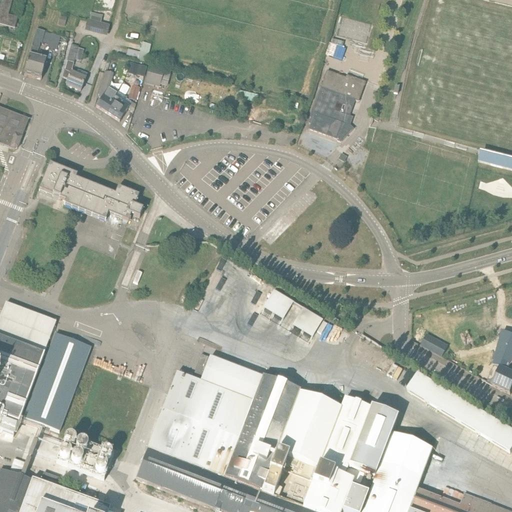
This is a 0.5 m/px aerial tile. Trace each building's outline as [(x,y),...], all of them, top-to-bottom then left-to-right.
[(0,26),(14,30),(17,19),(8,16),(12,0),(2,0),(0,9),(0,26)] [(57,25),(64,27),(66,18),(60,16),(57,25)] [(87,21),(85,28),(107,33),(109,27),(87,21)] [(47,48),(56,51),(58,46),(60,37),(45,33),(36,30),(24,76),(41,80),(46,61),(36,58),(38,49),(39,49),(40,44),(42,44),(41,45),(47,46),(47,48)] [(139,60),(147,63),(152,45),(144,43),(139,60)] [(62,78),(68,81),(65,86),(80,92),(86,79),(85,79),(87,76),(87,75),(77,71),(77,72),(71,70),(78,47),(71,45),(62,78)] [(341,61),(343,55),(344,50),(336,47),(332,59),(341,61)] [(126,57),(137,59),(139,53),(128,50),(126,57)] [(136,77),(137,73),(139,66),(129,63),(126,74),(136,77)] [(146,67),(139,66),(137,73),(144,75),(146,67)] [(145,84),(159,88),(164,70),(149,66),(145,84)] [(310,125),(308,131),(336,141),(337,142),(340,143),(353,130),(350,127),(353,118),(333,111),(337,102),(348,106),(350,100),(358,103),(365,83),(346,76),(345,78),(326,72),(320,89),(309,118),(311,119),(308,125),(310,125)] [(96,108),(107,115),(111,108),(109,106),(116,95),(107,89),(110,81),(112,75),(105,73),(103,80),(98,97),(101,99),(96,108)] [(132,86),(128,100),(136,102),(140,88),(132,86)] [(119,123),(129,107),(128,106),(123,104),(127,99),(118,93),(116,95),(109,106),(111,108),(107,115),(119,123)] [(0,145),(9,149),(14,151),(18,149),(22,138),(28,120),(0,109),(0,145)] [(511,159),(483,153),(480,164),(511,171),(511,159)] [(139,219),(142,211),(134,208),(138,197),(117,189),(114,196),(75,180),(77,176),(49,165),(39,191),(65,202),(64,206),(105,222),(108,215),(128,223),(131,216),(139,219)] [(315,339),(324,319),(273,294),(263,314),(315,339)] [(0,418),(17,425),(43,357),(42,357),(56,323),(5,304),(0,318),(0,418)] [(493,367),(500,370),(508,373),(511,374),(511,368),(510,368),(511,364),(511,337),(503,333),(493,367)] [(426,336),(421,347),(442,358),(448,348),(426,336)] [(100,359),(104,360),(105,352),(96,351),(94,364),(99,365),(100,359)] [(509,511),(463,495),(458,507),(417,491),(432,452),(391,437),(396,421),(343,400),(340,410),(299,395),(300,393),(202,356),(192,380),(176,374),(135,482),(215,511),(509,511)] [(500,370),(492,387),(510,395),(511,390),(511,374),(508,373),(500,370)] [(511,451),(511,431),(418,374),(407,392),(510,455),(511,451)] [(337,409),(341,399),(330,394),(326,405),(337,409)] [(117,454),(68,437),(56,470),(81,478),(82,475),(99,481),(103,468),(111,471),(117,454)] [(0,511),(112,511),(109,511),(109,509),(56,490),(59,479),(43,473),(40,484),(32,481),(31,482),(0,470),(0,511)]
